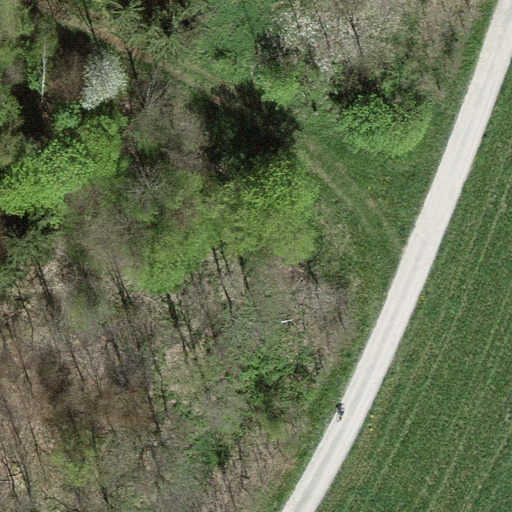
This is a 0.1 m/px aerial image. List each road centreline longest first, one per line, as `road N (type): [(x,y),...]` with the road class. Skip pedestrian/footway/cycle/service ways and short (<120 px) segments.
road 1 (track): [(290,511),(351,413),(509,0)]
road 2 (track): [(417,253),(309,138),(57,0)]
